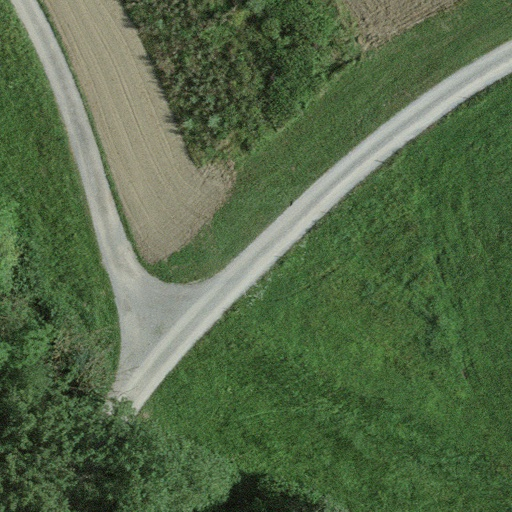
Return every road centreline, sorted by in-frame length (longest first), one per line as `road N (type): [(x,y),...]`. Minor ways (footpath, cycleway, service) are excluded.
road 1 (track): [(154,366),(394,150),(511,72)]
road 2 (track): [(17,0),(80,92),(154,366)]
